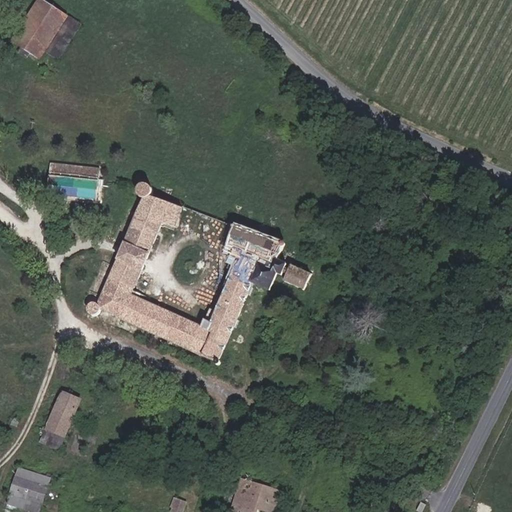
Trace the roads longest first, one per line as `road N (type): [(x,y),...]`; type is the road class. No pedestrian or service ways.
road 1 (tertiary): [(230,0),(363,112),(511,179)]
road 2 (secondary): [(511,377),(447,511)]
